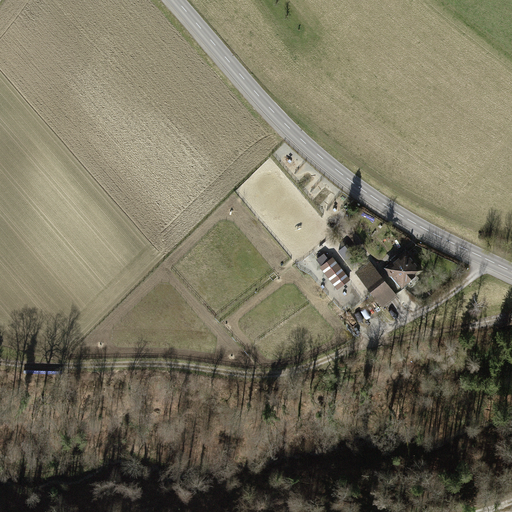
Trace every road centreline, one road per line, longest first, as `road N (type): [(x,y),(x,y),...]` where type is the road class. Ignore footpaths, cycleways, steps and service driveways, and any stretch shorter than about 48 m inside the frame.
road 1 (track): [(0,362),(290,373),(429,308),(484,258)]
road 2 (tertiary): [(511,271),(415,223),(340,173),(297,137),(177,0)]
